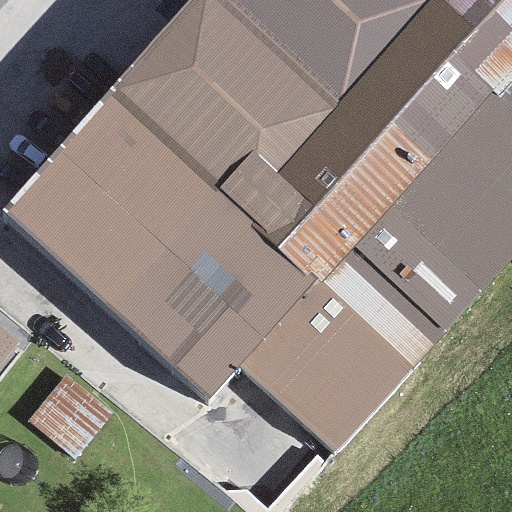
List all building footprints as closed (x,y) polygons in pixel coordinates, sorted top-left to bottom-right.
[(283,408),(349,331),(485,178),(511,147),(511,0),(450,0),(440,12),(426,0),(259,0),(305,37),(183,164),(115,103),(7,223),(69,283),(207,404),(237,369),(281,410),(283,408)] [(183,164),(305,37),(259,0),(205,0),(115,103),(183,164)] [(511,200),(511,147),(485,178),(511,200)] [(403,376),(511,255),(511,200),(485,178),(349,331),(362,342),(403,376)] [(333,453),(403,376),(362,342),(349,331),(283,408),(333,453)] [(0,363),(11,349),(0,339),(0,363)] [(26,437),(70,472),(105,429),(57,395),(26,437)]
